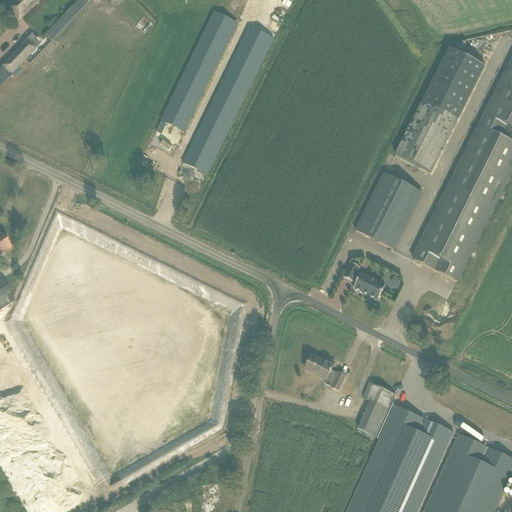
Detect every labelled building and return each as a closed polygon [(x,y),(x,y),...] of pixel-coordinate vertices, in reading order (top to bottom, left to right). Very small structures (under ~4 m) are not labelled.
[(16,0),(14,3),(7,10),(17,20),(36,0),(16,0)] [(214,13),(162,121),(184,132),(237,25),(214,13)] [(248,27),(181,164),(207,176),(273,40),(248,27)] [(35,51),(33,49),(25,42),(2,66),(12,75),(35,51)] [(422,103),(395,157),(431,175),(458,121),(486,66),(450,48),(422,103)] [(485,116),(413,261),(456,283),(511,172),(511,60),(483,116),(485,116)] [(383,176),(355,233),(392,252),(421,195),(383,176)] [(0,256),(11,249),(2,235),(0,235),(0,256)] [(351,264),(343,279),(352,283),(360,269),(351,264)] [(361,275),(353,290),(377,302),(385,287),(361,275)] [(0,311),(14,302),(1,281),(0,281),(0,311)] [(0,511),(108,511),(125,503),(37,350),(0,370),(0,511)] [(346,377),(339,373),(338,375),(331,372),(335,364),(327,360),(325,364),(312,357),(305,371),(314,376),(326,382),(327,379),(334,383),(331,389),(339,393),(342,386),(346,377)] [(390,411),(396,396),(370,384),(363,400),(370,404),(358,430),(377,439),(390,411)] [(369,465),(347,511),(418,511),(454,434),(395,407),(369,465)] [(494,511),(511,474),(511,460),(459,436),(424,511),(494,511)]
